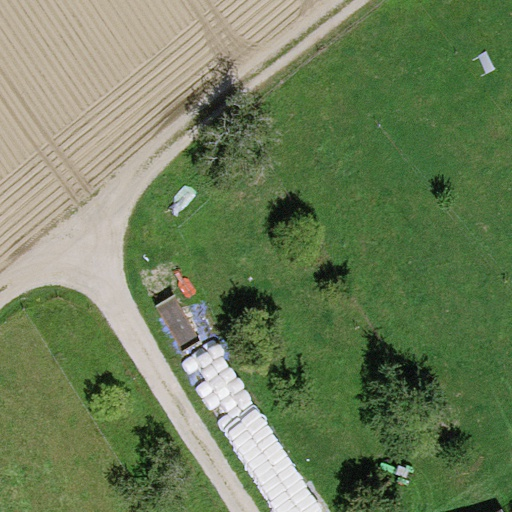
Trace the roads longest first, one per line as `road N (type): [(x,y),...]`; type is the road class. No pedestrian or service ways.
road 1 (track): [(0,273),(339,0)]
road 2 (track): [(48,232),(246,511)]
